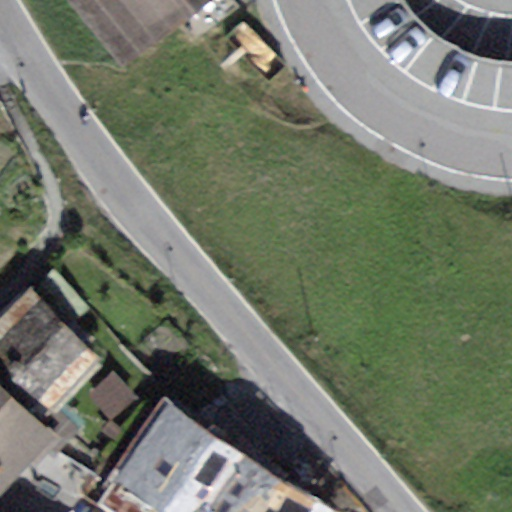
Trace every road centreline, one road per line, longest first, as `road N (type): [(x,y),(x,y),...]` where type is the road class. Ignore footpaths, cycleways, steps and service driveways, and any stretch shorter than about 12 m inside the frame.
road 1 (tertiary): [(0,9),(125,190),(400,511)]
road 2 (residential): [(308,0),(350,62),(412,116),(511,138)]
